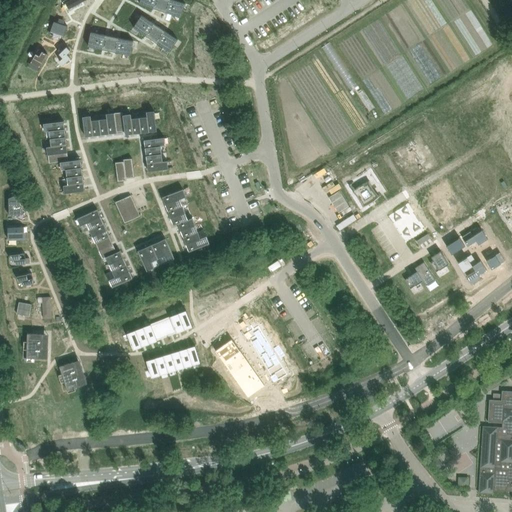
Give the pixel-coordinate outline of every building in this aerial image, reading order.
[(72,0),(67,3),(70,8),(84,0),(72,0)] [(152,0),(140,0),(139,3),(160,10),(162,3),(152,0)] [(175,0),(163,0),(162,3),(183,10),(185,3),(175,0)] [(162,3),(160,10),(181,17),(183,10),(162,3)] [(142,15),(138,21),(156,33),(160,27),(142,15)] [(54,21),(51,30),(64,35),(68,26),(63,24),(64,21),(59,20),(58,22),(54,21)] [(138,21),(133,27),(152,39),(156,33),(138,21)] [(160,27),(156,33),(174,45),(178,39),(160,27)] [(91,32),(89,39),(111,43),(112,36),(91,32)] [(156,33),(152,39),(170,51),(174,45),(156,33)] [(112,36),(111,43),(132,48),(134,41),(112,36)] [(89,39),(88,46),(109,51),(111,43),(89,39)] [(111,43),(109,51),(131,55),(132,48),(111,43)] [(67,47),(59,54),(63,58),(60,61),(63,65),(71,58),(67,54),(70,51),(67,47)] [(38,49),(31,62),(40,67),(47,54),(38,49)] [(154,111),(146,112),(147,116),(149,132),(157,131),(154,111)] [(123,112),(114,113),(117,132),(125,131),(123,115),(123,112)] [(114,113),(106,114),(107,118),(109,134),(117,133),(117,132),(114,113)] [(131,114),(123,115),(125,131),(125,135),(133,134),(131,118),(131,114)] [(91,116),(83,117),(85,137),(93,136),(91,120),(91,116)] [(147,116),(139,117),(141,133),(149,132),(147,116)] [(139,117),(131,118),(133,134),(141,133),(139,117)] [(107,118),(99,119),(101,135),(109,134),(107,118)] [(99,119),(91,120),(93,136),(101,135),(99,119)] [(64,121),(44,123),(45,131),(49,131),(65,129),(64,121)] [(65,129),(49,131),(50,138),(66,136),(65,129)] [(66,136),(50,138),(51,146),(67,144),(66,136)] [(164,137),(144,140),(145,148),(161,146),(165,145),(164,137)] [(51,146),(47,147),(48,155),(67,152),(68,152),(67,144),(51,146)] [(161,146),(145,148),(146,155),(162,153),(161,146)] [(379,152),(385,162),(395,156),(390,146),(379,152)] [(352,164),(367,156),(363,149),(348,158),(352,164)] [(67,152),(48,155),(49,163),(60,162),(68,161),(67,152)] [(162,153),(146,155),(147,163),(163,161),(162,153)] [(132,158),(124,159),(124,161),(126,178),(135,177),(132,158)] [(68,161),(60,162),(61,170),(66,169),(82,167),(80,159),(68,161)] [(163,161),(147,163),(148,171),(168,168),(167,160),(163,161)] [(124,161),(115,162),(118,182),(126,180),(126,178),(124,161)] [(82,167),(66,169),(67,177),(83,175),(82,167)] [(83,175),(67,177),(68,184),(84,182),(83,175)] [(358,187),(353,191),(357,196),(360,201),(363,207),(369,204),(375,201),(380,196),(375,192),(372,186),(369,180),(363,183),(358,187)] [(68,184),(63,185),(65,193),(85,190),(84,182),(68,184)] [(183,189),(162,197),(165,204),(180,199),(186,196),(183,189)] [(16,195),(9,198),(9,216),(13,215),(16,214),(17,216),(24,213),(16,195)] [(131,195),(123,199),(133,220),(140,216),(131,195)] [(123,199),(115,202),(125,223),(133,220),(123,199)] [(180,199),(165,204),(168,211),(183,206),(180,199)] [(183,206),(168,211),(171,218),(185,212),(183,206)] [(97,209),(77,218),(81,225),(87,223),(101,216),(97,209)] [(185,212),(171,218),(173,225),(178,223),(188,219),(185,212)] [(101,216),(87,223),(90,230),(104,224),(101,216)] [(188,219),(178,223),(181,230),(195,224),(192,217),(188,219)] [(104,224),(90,230),(93,237),(107,231),(104,224)] [(195,224),(181,230),(183,237),(198,231),(195,224)] [(24,227),(8,227),(8,240),(24,239),(24,227)] [(470,231),(462,237),(468,246),(476,240),(479,244),(488,239),(482,230),(473,236),(470,231)] [(107,231),(93,237),(96,244),(110,238),(107,231)] [(198,231),(183,237),(186,244),(200,238),(198,231)] [(428,234),(416,241),(419,245),(431,238),(428,234)] [(200,238),(186,244),(189,251),(210,243),(207,236),(200,238)] [(460,237),(446,246),(452,254),(465,246),(460,237)] [(110,238),(96,244),(99,251),(113,245),(110,238)] [(166,238),(158,241),(165,256),(167,262),(175,258),(166,238)] [(158,241),(152,244),(158,258),(165,256),(158,241)] [(152,244),(145,247),(151,261),(158,258),(152,244)] [(494,244),(481,253),(486,261),(500,252),(494,244)] [(113,245),(99,251),(102,258),(106,257),(117,252),(113,245)] [(145,247),(138,251),(147,271),(154,267),(151,261),(145,247)] [(117,252),(106,257),(109,264),(123,257),(120,250),(117,252)] [(434,260),(430,263),(436,272),(449,264),(443,254),(441,251),(431,257),(434,260)] [(500,252),(486,261),(492,269),(505,261),(500,252)] [(25,253),(10,254),(11,260),(15,259),(16,264),(30,263),(29,258),(26,258),(25,253)] [(471,254),(458,263),(464,272),(472,266),(477,263),(471,254)] [(123,257),(109,264),(112,270),(126,264),(123,257)] [(475,270),(467,276),(472,284),(481,279),(478,275),(487,269),(481,260),(477,263),(472,266),(475,270)] [(424,262),(415,268),(417,271),(423,280),(426,285),(435,279),(424,262)] [(126,264),(112,270),(115,277),(129,271),(126,264)] [(115,277),(109,280),(112,287),(133,278),(129,271),(115,277)] [(417,271),(405,279),(411,289),(423,280),(417,271)] [(32,272),(17,276),(18,281),(23,280),(24,285),(34,283),(32,272)] [(50,297),(43,298),(44,318),(51,317),(50,297)] [(19,302),(17,314),(29,316),(32,304),(19,302)] [(186,310),(178,313),(185,330),(193,326),(186,310)] [(178,313),(170,316),(176,333),(185,330),(178,313)] [(170,316),(151,324),(157,340),(176,333),(170,316)] [(151,324),(143,327),(149,343),(157,340),(151,324)] [(256,327),(246,333),(275,382),(285,377),(288,375),(258,326),(256,327)] [(143,327),(135,330),(142,346),(149,343),(143,327)] [(135,330),(127,333),(133,350),(142,346),(135,330)] [(28,333),(27,358),(48,358),(48,349),(42,349),(42,333),(28,333)] [(232,339),(215,350),(248,397),(265,385),(232,339)] [(195,345),(187,348),(192,365),(200,362),(195,345)] [(187,348),(179,350),(184,367),(192,365),(187,348)] [(179,350),(171,353),(176,370),(184,367),(179,350)] [(171,353),(163,355),(168,372),(176,370),(171,353)] [(163,355),(155,358),(160,375),(168,372),(163,355)] [(155,358),(146,360),(152,377),(160,375),(155,358)] [(74,362),(60,366),(67,390),(87,383),(85,374),(78,376),(74,362)] [(511,366),(483,385),(487,392),(511,376),(511,366)] [(511,511),(511,391),(501,391),(501,394),(500,400),(493,400),(489,400),(487,422),(502,423),(502,427),(482,426),(478,493),(493,494),(494,490),(511,491),(511,495),(511,499),(511,498),(511,511)] [(469,486),(469,476),(458,476),(458,486),(469,486)]
